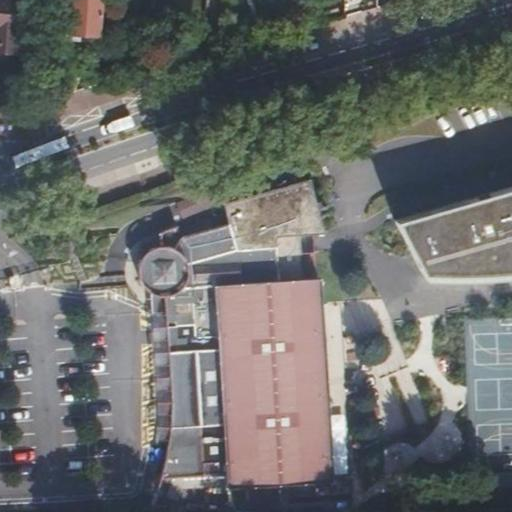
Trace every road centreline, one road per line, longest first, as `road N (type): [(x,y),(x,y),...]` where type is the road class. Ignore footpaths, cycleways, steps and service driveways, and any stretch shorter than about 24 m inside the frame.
road 1 (primary): [(0,199),(141,148),(511,41)]
road 2 (primary): [(511,15),(191,101),(0,167)]
road 3 (unknown): [(55,0),(49,67),(84,136)]
